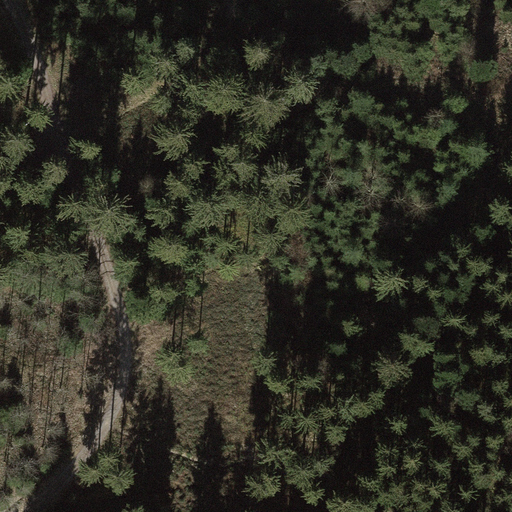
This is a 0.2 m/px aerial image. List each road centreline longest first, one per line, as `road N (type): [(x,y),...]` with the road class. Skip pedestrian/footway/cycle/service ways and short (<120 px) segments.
road 1 (track): [(60,144),(117,298),(124,378),(95,442),(28,511)]
road 2 (track): [(10,0),(60,144)]
